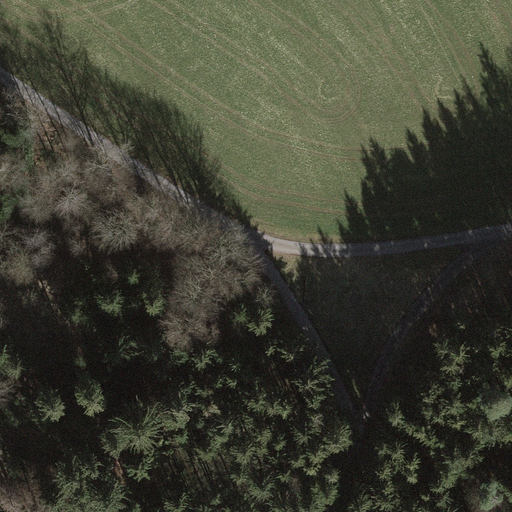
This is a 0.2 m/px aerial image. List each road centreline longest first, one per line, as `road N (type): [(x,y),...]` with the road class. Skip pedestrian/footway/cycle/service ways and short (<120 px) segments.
road 1 (track): [(0,73),(256,252),(329,368),(388,511)]
road 2 (track): [(235,231),(322,251),(511,231)]
road 3 (track): [(365,450),(369,401),(386,351),(446,275),(496,233)]
